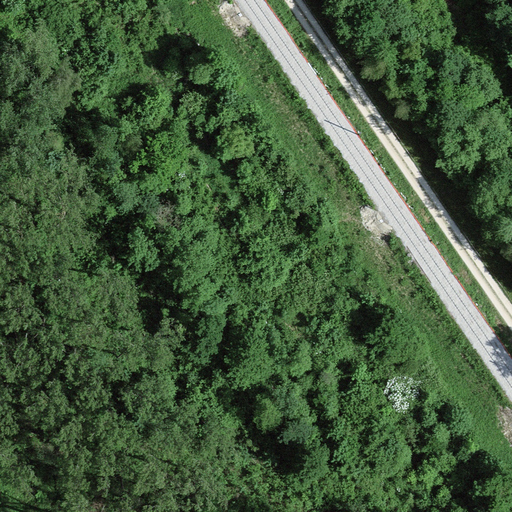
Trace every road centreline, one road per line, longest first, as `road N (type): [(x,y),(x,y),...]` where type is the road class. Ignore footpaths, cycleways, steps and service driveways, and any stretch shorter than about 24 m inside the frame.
road 1 (track): [(511,466),(188,0)]
road 2 (track): [(511,310),(299,0)]
